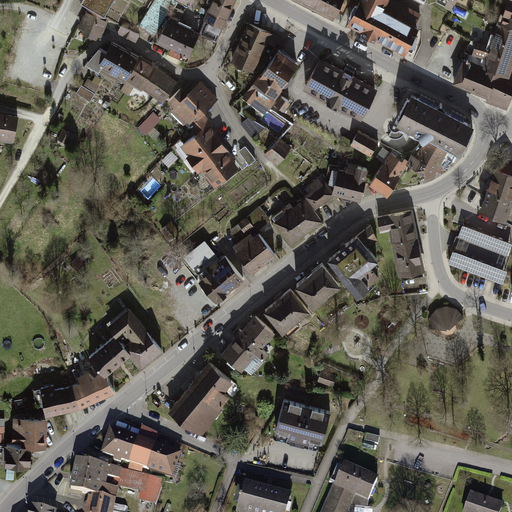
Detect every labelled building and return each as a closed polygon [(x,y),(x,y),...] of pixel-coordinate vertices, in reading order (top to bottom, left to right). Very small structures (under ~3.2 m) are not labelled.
[(111,0),(82,0),(81,2),(103,15),(111,0)] [(235,0),(215,0),(207,21),(224,28),(235,0)] [(294,0),(333,18),(341,0),(294,0)] [(419,15),(388,0),(360,0),(349,26),(403,52),(419,15)] [(511,0),(509,0),(502,25),(511,28),(511,0)] [(108,20),(85,11),(77,33),(100,42),(108,20)] [(198,34),(169,21),(160,43),(188,55),(198,34)] [(222,30),(208,23),(203,33),(218,40),(222,30)] [(273,36),(249,24),(232,62),(256,73),(273,36)] [(511,57),(511,30),(496,24),(486,48),(471,41),(454,83),(507,104),(511,92),(511,80),(504,77),(511,57)] [(139,35),(124,28),(121,35),(136,41),(139,35)] [(280,47),(284,38),(274,34),(271,43),(280,47)] [(141,60),(113,45),(108,54),(101,68),(129,83),(141,60)] [(303,62),(278,46),(244,99),(251,104),(264,112),(270,102),(287,113),(293,102),(282,95),(303,62)] [(100,50),(84,64),(98,72),(108,54),(100,50)] [(348,73),(321,59),(307,87),(362,116),(377,88),(348,73)] [(141,60),(129,83),(163,101),(175,80),(141,60)] [(88,75),(81,94),(95,99),(101,80),(88,75)] [(182,89),(167,102),(197,136),(210,124),(201,114),(217,99),(201,82),(187,95),(182,89)] [(469,121),(410,94),(396,124),(455,151),(469,121)] [(154,112),(140,127),(147,133),(161,119),(154,112)] [(18,121),(0,116),(0,137),(13,141),(18,121)] [(197,136),(183,144),(211,185),(240,165),(210,124),(197,136)] [(67,130),(61,139),(69,145),(75,135),(67,130)] [(380,143),(360,133),(353,145),(373,156),(380,143)] [(278,138),(266,152),(277,161),(289,147),(281,140),(278,138)] [(447,152),(425,140),(410,166),(432,178),(447,152)] [(246,147),(241,151),(249,163),(255,159),(246,147)] [(390,154),(371,182),(388,193),(406,166),(390,154)] [(345,174),(336,172),(332,191),(364,197),(370,169),(347,164),(345,174)] [(511,197),(511,174),(492,168),(477,211),(505,220),(511,197)] [(325,181),(308,191),(317,206),(334,195),(325,181)] [(304,201),(275,222),(291,243),(320,221),(304,201)] [(263,209),(233,229),(241,242),(271,222),(263,209)] [(410,212),(380,218),(383,231),(392,230),(396,248),(416,244),(410,212)] [(511,249),(511,242),(463,223),(448,262),(501,284),(511,249)] [(370,227),(361,234),(369,244),(378,238),(370,227)] [(260,235),(239,249),(253,270),(274,256),(260,235)] [(359,236),(336,254),(353,277),(377,259),(359,236)] [(421,270),(416,244),(396,248),(401,275),(421,270)] [(335,257),(328,262),(354,295),(362,289),(335,257)] [(225,258),(198,279),(215,300),(242,279),(225,258)] [(339,286),(325,266),(298,285),(313,305),(339,286)] [(310,309),(293,290),(267,313),(283,332),(310,309)] [(450,307),(442,309),(434,313),(429,324),(430,330),(448,330),(465,318),(459,311),(450,307)] [(130,308),(106,325),(119,343),(124,340),(135,355),(131,358),(138,367),(162,350),(130,308)] [(257,318),(225,353),(249,375),(268,354),(261,348),(274,334),(257,318)] [(126,355),(111,340),(91,355),(105,373),(126,355)] [(210,360),(173,404),(204,430),(240,386),(210,360)] [(323,370),(319,380),(335,385),(338,375),(323,370)] [(101,372),(71,385),(79,407),(112,393),(101,372)] [(68,387),(41,393),(46,416),(77,407),(68,387)] [(331,410),(285,398),(277,429),(290,432),(288,437),(309,443),(311,438),(323,441),(331,410)] [(46,421),(14,420),(14,445),(46,445),(46,421)] [(12,423),(0,422),(0,444),(11,445),(12,423)] [(180,452),(114,432),(106,461),(172,480),(180,452)] [(32,450),(6,449),(5,464),(31,465),(32,450)] [(117,472),(77,463),(70,494),(92,499),(88,511),(112,511),(117,490),(105,488),(106,481),(114,483),(117,472)] [(378,482),(345,467),(324,511),(364,511),(365,511),(378,482)] [(164,483),(117,472),(114,487),(142,493),(140,503),(159,507),(164,483)] [(287,511),(291,498),(247,488),(241,511),(287,511)] [(502,511),(504,507),(474,497),(468,511),(502,511)]
